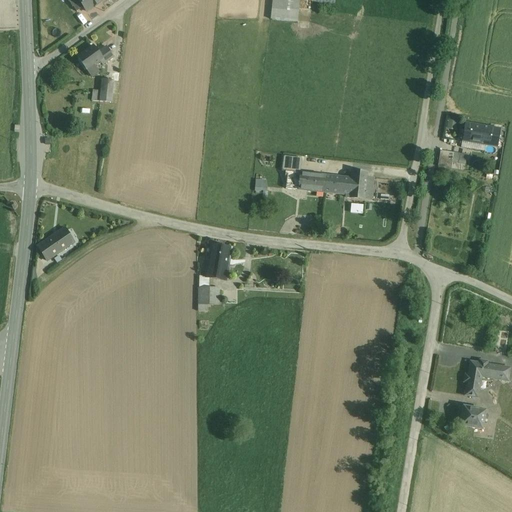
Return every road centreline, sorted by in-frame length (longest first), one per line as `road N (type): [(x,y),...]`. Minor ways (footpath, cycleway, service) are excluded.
road 1 (unclassified): [(31,185),(249,236),(400,255)]
road 2 (unclassified): [(445,0),(400,255)]
road 3 (unclassified): [(443,272),(402,511)]
road 4 (tertiary): [(13,341),(31,185)]
road 5 (residential): [(29,73),(131,0)]
